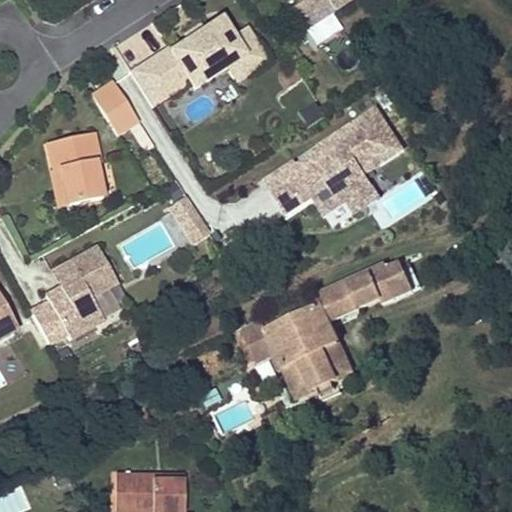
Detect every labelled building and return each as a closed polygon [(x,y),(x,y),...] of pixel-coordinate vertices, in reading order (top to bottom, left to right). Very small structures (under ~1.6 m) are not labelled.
[(280,0),(301,32),(349,0),(280,0)] [(209,82),(247,57),(234,38),(222,20),(204,32),(188,43),(172,53),(169,49),(131,75),(147,99),(156,94),(162,104),(191,85),(195,91),(209,82)] [(188,43),(204,32),(200,26),(184,37),(188,43)] [(248,29),(234,38),(247,57),(209,82),(219,97),(270,63),(248,29)] [(139,125),(114,85),(93,99),(118,138),(139,125)] [(162,104),(156,94),(147,99),(154,110),(162,104)] [(308,129),(324,119),(315,105),(299,114),(308,129)] [(371,188),(364,177),(380,166),(378,163),(401,149),(378,113),(337,139),(340,143),(342,147),(328,156),(325,152),(298,170),(295,166),(268,184),(288,215),(314,198),(327,217),(349,202),(371,188)] [(49,144),(55,174),(61,173),(68,207),(102,200),(95,165),(100,164),(94,135),(49,144)] [(328,156),(342,147),(340,143),(325,152),(328,156)] [(380,166),(403,152),(401,149),(378,163),(380,166)] [(61,173),(55,174),(50,175),(57,210),(68,207),(61,173)] [(209,233),(188,200),(169,212),(193,249),(212,237),(209,233)] [(98,250),(59,271),(68,287),(61,291),(46,299),(69,341),(103,322),(92,300),(117,285),(98,250)] [(405,262),(399,265),(405,278),(412,275),(405,262)] [(405,278),(399,265),(379,275),(377,270),(365,276),(366,279),(317,303),(319,308),(267,333),(263,325),(239,336),(255,368),(275,358),(298,403),(351,377),(327,328),(380,302),(381,307),(412,292),(405,278)] [(59,271),(52,275),(61,291),(68,287),(59,271)] [(0,340),(18,330),(0,298),(0,340)] [(145,408),(115,420),(122,436),(151,423),(145,408)] [(481,451),(453,463),(462,481),(490,468),(481,451)] [(115,474),(114,506),(151,507),(150,511),(182,511),(183,482),(152,481),(152,475),(115,474)]
